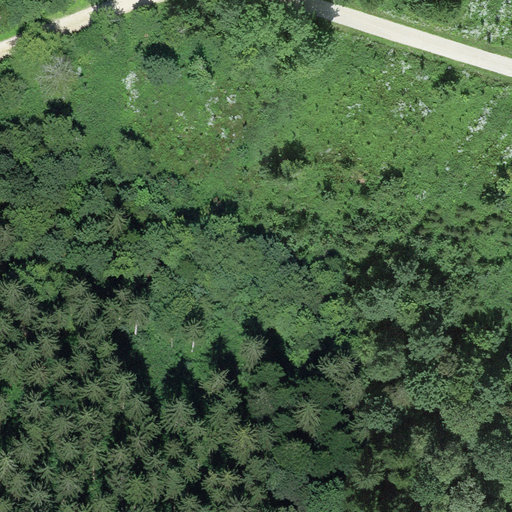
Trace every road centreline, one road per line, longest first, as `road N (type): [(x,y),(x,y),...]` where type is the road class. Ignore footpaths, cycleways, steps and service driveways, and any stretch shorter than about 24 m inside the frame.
road 1 (track): [(511,61),(282,0)]
road 2 (track): [(0,53),(139,0)]
